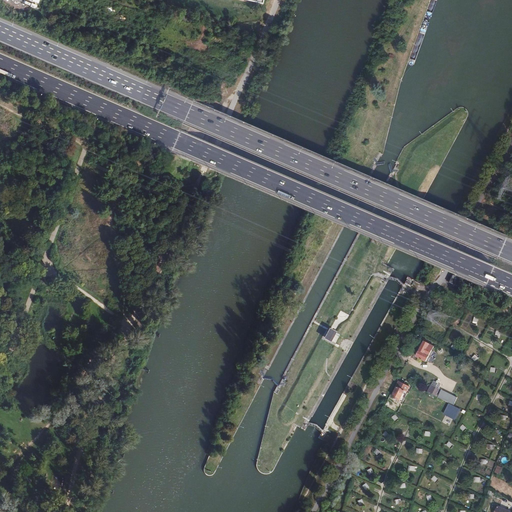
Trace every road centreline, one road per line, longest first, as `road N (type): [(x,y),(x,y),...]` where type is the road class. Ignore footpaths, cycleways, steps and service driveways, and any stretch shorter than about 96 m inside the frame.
road 1 (motorway): [(511,252),(0,31)]
road 2 (motorway): [(0,65),(511,283)]
road 3 (residential): [(311,511),(511,152)]
road 4 (track): [(444,511),(511,363)]
road 5 (residential): [(229,110),(277,0)]
